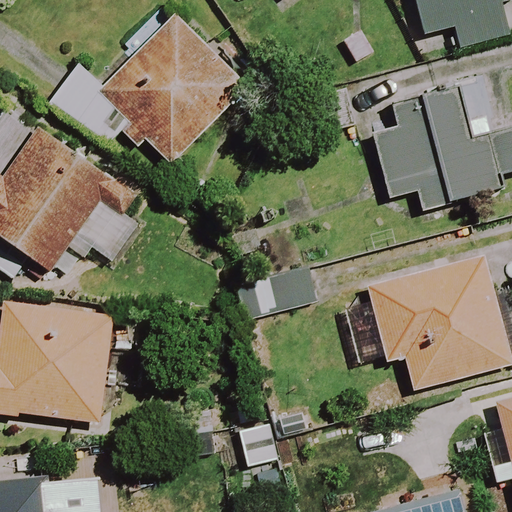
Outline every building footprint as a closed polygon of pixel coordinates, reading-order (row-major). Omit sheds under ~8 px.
[(511,37),(511,24),(505,0),(412,0),(423,40),(452,32),(457,52),(511,37)] [(246,90),(171,20),(101,94),(77,72),(47,103),(102,155),(126,129),(170,170),(246,90)] [(351,132),(341,94),(302,105),(312,142),(351,132)] [(511,134),(468,146),(454,96),(367,120),(388,201),(414,194),(420,214),(511,189),(511,134)] [(0,275),(5,279),(21,257),(47,276),(66,249),(86,264),(132,201),(25,122),(0,155),(0,275)] [(493,300),(482,259),(367,290),(371,307),(341,315),(355,368),(398,357),(408,395),(511,367),(511,299),(511,295),(493,300)] [(312,314),(309,278),(265,282),(268,317),(312,314)] [(109,316),(0,309),(0,418),(103,425),(109,316)] [(498,425),(481,430),(496,488),(511,483),(511,402),(494,407),(498,425)] [(276,466),(267,426),(235,433),(244,473),(276,466)] [(114,511),(110,474),(0,486),(0,511),(114,511)] [(490,511),(491,511),(487,511),(460,511),(455,493),(389,511),(490,511)]
